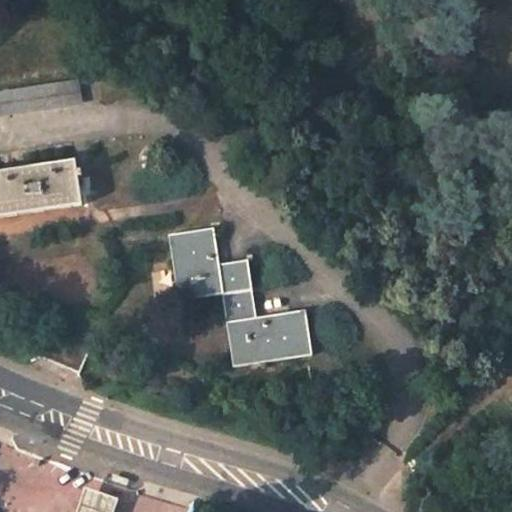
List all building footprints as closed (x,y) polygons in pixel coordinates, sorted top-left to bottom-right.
[(0,118),(83,106),(79,80),(0,92),(0,118)] [(0,173),(0,218),(83,207),(76,163),(0,173)] [(223,295),(253,290),(249,260),(220,265),(214,229),(169,236),(180,301),(223,295)] [(258,318),(253,290),(223,295),(234,369),(313,357),(307,311),(258,318)] [(91,346),(52,328),(39,357),(80,374),(91,346)] [(112,511),(117,499),(85,489),(76,511),(112,511)]
